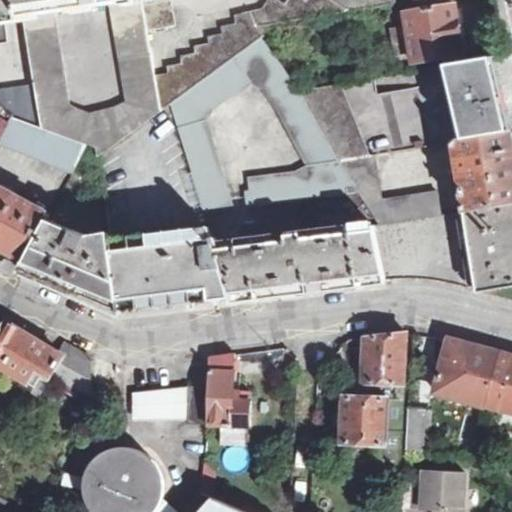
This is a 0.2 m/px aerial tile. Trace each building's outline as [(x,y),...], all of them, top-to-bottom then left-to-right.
[(24,21),(20,0),(0,0),(0,137),(12,115),(41,127),(34,84),(0,88),(0,42),(7,41),(4,24),(24,21)] [(160,111),(154,76),(147,31),(142,0),(20,0),(24,21),(34,84),(41,127),(87,144),(96,148),(98,156),(160,111)] [(142,0),(147,31),(175,26),(170,0),(142,0)] [(160,111),(170,104),(263,38),(265,37),(258,26),(397,5),(395,0),(288,0),(285,4),(276,0),(268,0),(260,10),(235,15),(235,23),(221,26),(222,34),(208,36),(209,44),(194,47),(195,53),(179,57),(181,64),(167,67),(167,74),(154,76),(160,111)] [(456,5),(406,13),(414,63),(463,55),(461,37),(458,23),(456,5)] [(458,23),(461,37),(470,36),(468,21),(458,23)] [(170,104),(206,216),(232,209),(206,120),(214,109),(251,83),(262,89),(278,112),(306,164),(294,170),(247,177),(249,191),(245,192),(247,206),(359,193),(338,161),(300,90),(263,38),(170,104)] [(511,126),(496,59),(447,67),(458,109),(451,112),(458,140),(511,132),(511,126)] [(342,84),(348,84),(346,70),(331,73),(333,86),(342,84)] [(324,87),(333,86),(331,73),(322,74),(324,87)] [(300,90),(338,161),(371,155),(342,84),(333,86),(324,87),(300,90)] [(0,144),(72,173),(87,144),(41,127),(12,115),(0,137),(0,144)] [(466,211),(511,204),(511,132),(458,140),(454,141),(466,211)] [(381,226),(444,216),(440,191),(383,199),(377,154),(371,155),(338,161),(359,193),(381,226)] [(48,219),(50,214),(0,188),(0,248),(25,262),(48,219)] [(511,286),(511,204),(466,211),(481,291),(511,286)] [(109,238),(109,235),(95,237),(48,219),(25,262),(20,270),(67,290),(121,313),(109,238)] [(232,299),(216,247),(209,226),(109,238),(121,313),(194,304),(232,299)] [(216,247),(232,299),(292,292),(386,280),(374,227),(216,247)] [(89,393),(92,393),(91,362),(91,357),(91,356),(66,343),(63,349),(61,354),(31,336),(11,324),(6,322),(5,324),(0,322),(0,364),(44,392),(54,373),(89,393)] [(397,335),(367,338),(365,380),(405,383),(408,333),(402,334),(397,335)] [(451,340),(435,394),(487,408),(501,354),(451,340)] [(234,399),(236,372),(235,354),(235,353),(210,357),(209,371),(209,372),(210,372),(210,386),(208,425),(250,428),(252,401),(234,399)] [(487,408),(511,414),(511,356),(501,354),(487,408)] [(405,383),(365,380),(359,381),(358,397),(406,400),(407,385),(405,385),(405,383)] [(190,385),(189,388),(188,420),(187,424),(208,425),(210,386),(190,385)] [(138,393),(138,420),(139,420),(179,419),(181,419),(182,388),(138,393)] [(189,388),(182,388),(181,419),(188,420),(189,388)] [(406,400),(358,397),(345,397),(343,443),(372,444),(378,444),(375,488),(400,489),(404,432),(406,400)] [(430,412),(409,411),(408,430),(407,430),(406,448),(422,450),(429,450),(430,412)] [(484,420),(471,417),(464,440),(477,443),(484,420)] [(85,478),(84,483),(84,486),(84,489),(84,491),(84,493),(85,498),(87,503),(89,507),(92,511),(152,511),(153,511),(154,510),(156,507),(158,502),(160,499),(161,495),(161,490),(161,484),(161,480),(160,477),(158,471),(157,469),(155,466),(152,462),(150,459),(147,457),(144,454),(140,452),(137,451),(133,449),(126,448),(119,448),(115,449),(111,450),(107,451),(103,453),(99,456),(96,459),(93,461),(91,464),(89,468),(87,471),(86,474),(85,478)] [(210,496),(214,463),(203,463),(201,492),(210,496)] [(463,511),(466,472),(425,470),(423,507),(423,510),(437,511),(436,511),(463,511)] [(61,485),(71,487),(73,476),(63,474),(61,485)] [(71,487),(84,491),(84,489),(84,486),(84,483),(85,478),(73,476),(71,487)] [(246,511),(210,496),(201,492),(183,511),(246,511)] [(167,511),(171,508),(160,499),(158,502),(156,507),(154,510),(153,511),(152,511),(167,511)]
